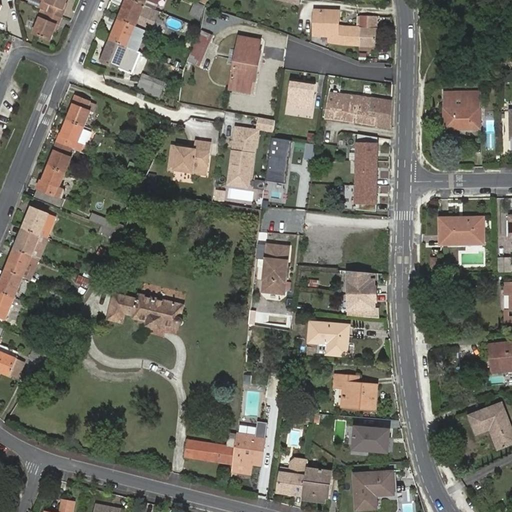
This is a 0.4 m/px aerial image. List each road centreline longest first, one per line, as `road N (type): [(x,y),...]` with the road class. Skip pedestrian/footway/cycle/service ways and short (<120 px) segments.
road 1 (tertiary): [(404,181),(408,372),(430,481),(448,511)]
road 2 (residential): [(38,457),(260,511)]
road 3 (tertiary): [(405,0),(404,181)]
road 4 (residential): [(62,66),(0,217)]
